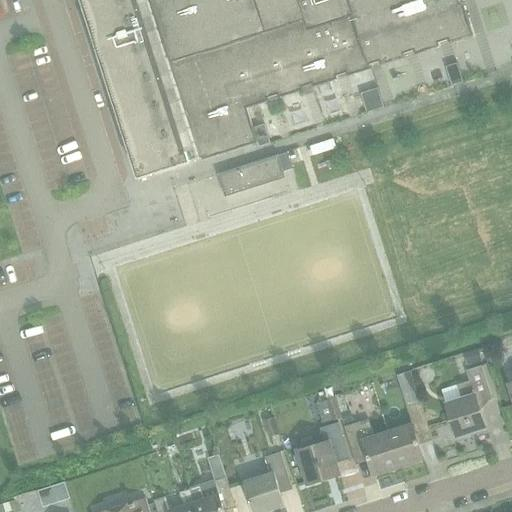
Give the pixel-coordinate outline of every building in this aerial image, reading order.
[(83,0),(139,177),(191,161),(190,160),(202,156),(152,0),(83,0)] [(265,121),(253,125),(248,107),(270,101),(268,97),(278,93),(279,97),(304,90),(303,86),(312,82),(314,86),(338,79),(337,75),(347,72),(348,76),(372,68),(371,64),(381,61),(382,65),(407,57),(405,53),(415,50),(416,54),(441,46),(440,42),(449,39),(451,43),(475,35),(464,1),(461,2),(460,0),(152,0),(202,156),(203,157),(258,139),(259,143),(271,140),(265,121)] [(453,85),(464,81),(458,62),(446,66),(453,85)] [(379,87),(361,93),(368,112),(385,107),(379,87)] [(37,108),(20,108),(20,119),(37,119),(37,108)] [(225,197),(286,178),(278,155),(218,174),(225,197)] [(479,349),(465,353),(469,366),(483,362),(479,349)] [(480,404),(493,400),(482,366),(467,371),(470,381),(457,386),(462,400),(447,404),(458,437),(487,428),(480,404)] [(396,376),(400,388),(414,383),(411,372),(396,376)] [(335,399),(327,402),(327,401),(316,404),(323,424),(341,418),(340,415),(335,399)] [(412,424),(388,432),(400,468),(425,460),(420,445),(433,441),(421,402),(406,407),(412,424)] [(350,411),(340,415),(341,418),(343,425),(353,421),(350,411)] [(274,419),(264,422),(269,437),(279,434),(274,419)] [(374,436),(371,426),(369,419),(358,423),(344,427),(357,465),(370,461),(375,476),(400,468),(388,432),(374,436)] [(338,463),(351,459),(340,422),(320,428),(324,444),(298,452),(309,485),(341,474),(338,463)] [(250,503),(252,503),(254,511),(263,511),(284,506),(279,487),(290,484),(281,453),(265,458),(271,475),(246,483),(251,499),(249,500),(250,503)] [(216,472),(211,473),(214,482),(218,480),(226,478),(224,469),(216,472)] [(214,482),(190,489),(190,490),(197,511),(224,511),(225,511),(236,508),(226,478),(218,480),(214,482)] [(197,511),(190,490),(180,493),(184,507),(170,511),(166,497),(154,501),(157,511),(197,511)] [(60,493),(40,499),(44,510),(63,503),(60,493)] [(148,511),(145,500),(106,511),(148,511)] [(14,502),(0,506),(0,511),(12,511),(16,511),(14,502)]
